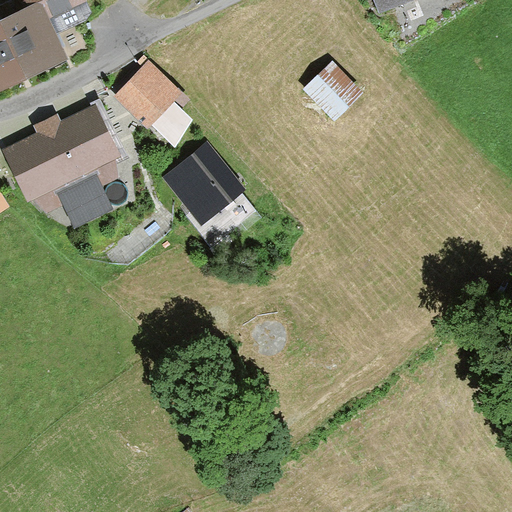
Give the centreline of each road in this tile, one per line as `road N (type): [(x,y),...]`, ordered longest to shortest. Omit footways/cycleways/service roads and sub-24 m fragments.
road 1 (track): [(381,82),(511,264)]
road 2 (track): [(489,0),(344,116)]
